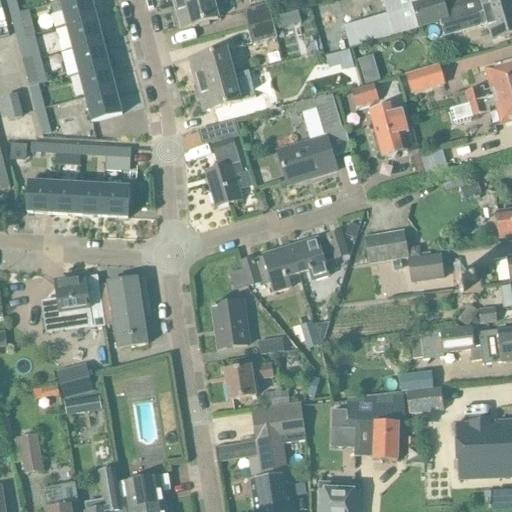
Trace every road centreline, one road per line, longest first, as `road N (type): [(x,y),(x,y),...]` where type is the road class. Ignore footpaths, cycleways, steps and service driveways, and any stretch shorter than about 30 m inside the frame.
road 1 (residential): [(136,0),(167,119),(170,257)]
road 2 (residential): [(170,257),(213,511)]
road 3 (residential): [(170,257),(353,202)]
road 4 (residential): [(0,242),(170,257)]
